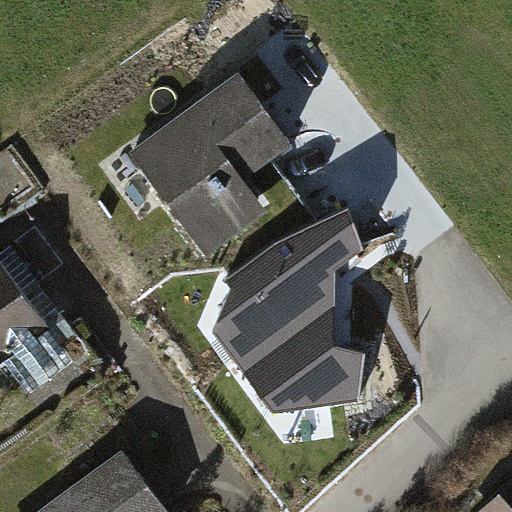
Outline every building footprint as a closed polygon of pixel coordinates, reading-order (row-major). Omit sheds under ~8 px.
[(243,178),(294,141),(240,68),(129,150),(207,255),(267,211),(243,178)] [(0,159),(0,212),(35,186),(10,152),(0,159)] [(275,244),(225,281),(230,291),(214,334),(274,413),(358,403),(367,356),(334,346),(336,272),(363,252),(347,209),(275,244)] [(0,257),(0,363),(52,324),(0,257)] [(171,511),(122,446),(33,511),(171,511)] [(511,511),(511,478),(475,511),(511,511)]
